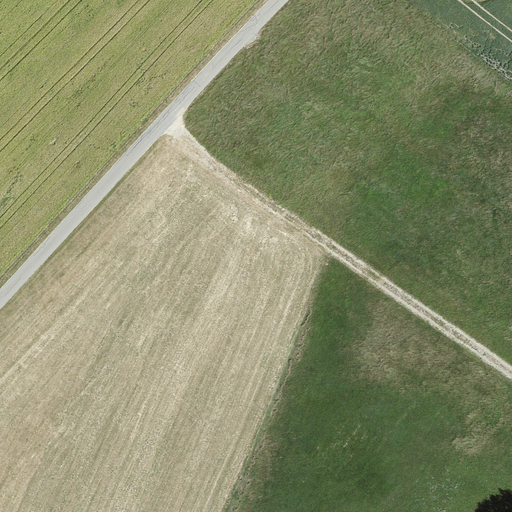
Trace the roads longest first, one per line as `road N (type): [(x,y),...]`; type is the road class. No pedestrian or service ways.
road 1 (track): [(167,115),(213,159),(511,366)]
road 2 (residential): [(0,290),(277,0)]
